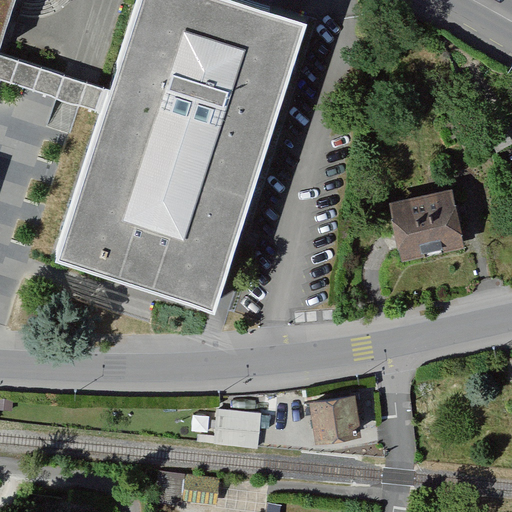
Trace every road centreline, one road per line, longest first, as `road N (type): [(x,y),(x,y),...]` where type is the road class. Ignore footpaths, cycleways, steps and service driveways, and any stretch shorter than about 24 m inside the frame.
road 1 (tertiary): [(0,365),(206,367),(391,345)]
road 2 (residential): [(391,345),(400,477),(393,511)]
road 3 (tertiary): [(391,345),(511,322)]
